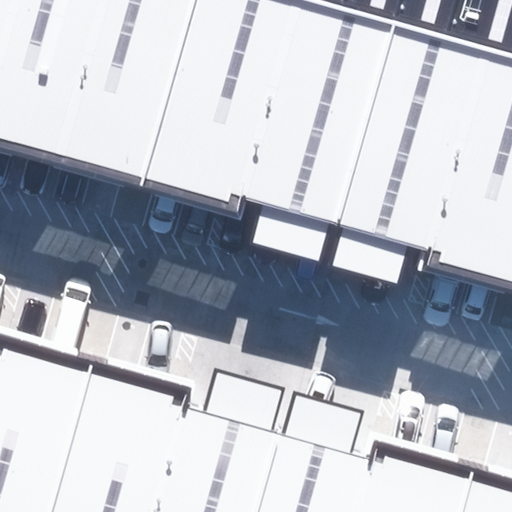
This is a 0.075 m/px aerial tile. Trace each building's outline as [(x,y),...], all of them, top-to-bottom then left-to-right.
[(0,0),(0,138),(145,178),(193,0),(0,0)] [(340,231),(398,20),(323,0),(193,0),(145,178),(290,217),(340,231)] [(444,18),(449,0),(389,0),(390,1),(444,18)] [(511,0),(449,0),(444,18),(511,36),(511,0)] [(511,277),(511,50),(398,20),(340,231),(375,240),(511,277)] [(0,511),(55,511),(92,373),(0,347),(0,511)] [(92,373),(55,511),(259,511),(284,425),(240,413),(92,373)] [(284,425),(259,511),(466,511),(476,478),(319,435),(284,425)] [(511,511),(511,487),(476,478),(466,511),(511,511)]
